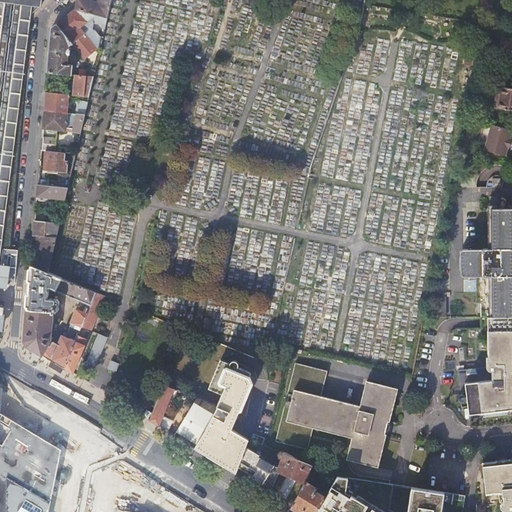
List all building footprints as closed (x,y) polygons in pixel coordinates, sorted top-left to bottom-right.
[(0,0),(0,35),(4,3),(22,5),(32,6),(41,7),(41,0),(0,0)] [(111,0),(99,0),(99,2),(92,0),(77,0),(77,8),(108,16),(111,0)] [(32,6),(22,5),(0,171),(0,254),(1,249),(23,77),(31,15),(32,6)] [(106,23),(108,16),(77,8),(57,24),(74,44),(86,59),(98,49),(100,37),(92,28),(94,22),(93,16),(98,18),(97,21),(106,23)] [(74,44),(57,24),(52,29),(48,73),(72,75),(73,65),(68,64),(68,55),(70,54),(71,49),(69,48),(70,45),(74,44)] [(502,34),(499,53),(511,54),(511,38),(505,38),(506,35),(502,34)] [(475,49),(466,48),(463,64),(472,65),(475,49)] [(90,96),(94,76),(85,76),(79,75),(75,75),(73,95),(90,96)] [(511,110),(511,88),(501,86),(497,108),(511,110)] [(50,93),(46,92),(44,110),(68,112),(69,94),(50,93)] [(79,99),(77,113),(78,113),(86,114),(88,101),(79,99)] [(68,112),(44,110),(43,129),(66,131),(68,112)] [(86,114),(78,113),(74,131),(81,133),(86,114)] [(510,129),(490,124),(489,124),(483,150),(504,155),(507,147),(510,129)] [(77,143),(79,136),(66,133),(65,141),(77,143)] [(44,138),(43,150),(46,151),(56,151),(56,139),(44,138)] [(56,151),(46,151),(44,170),(66,171),(67,162),(64,161),(64,152),(56,151)] [(38,185),(36,201),(46,201),(46,197),(66,199),(69,187),(38,185)] [(490,195),(490,204),(498,204),(498,195),(490,195)] [(480,302),(481,316),(488,315),(511,314),(511,206),(490,207),(491,247),(474,247),(475,275),(475,302),(480,302)] [(48,214),(47,222),(60,223),(62,216),(48,214)] [(35,268),(49,274),(57,236),(52,236),(52,233),(58,233),(60,223),(47,222),(35,221),(33,237),(38,237),(35,268)] [(463,275),(475,275),(474,247),(463,248),(460,251),(459,272),(463,275)] [(3,262),(0,261),(0,284),(6,285),(9,263),(3,262)] [(47,358),(51,360),(63,368),(80,327),(86,313),(94,293),(49,274),(35,268),(30,266),(24,340),(26,345),(47,358)] [(96,316),(103,297),(94,293),(86,313),(96,316)] [(445,296),(443,296),(437,296),(438,316),(446,316),(445,296)] [(90,331),(96,316),(86,313),(80,327),(90,331)] [(511,314),(488,315),(489,355),(487,356),(487,365),(484,369),(481,366),(458,369),(461,392),(466,392),(469,419),(511,414),(511,412),(511,314)] [(72,373),(90,331),(80,327),(63,368),(72,373)] [(98,333),(85,366),(95,370),(108,337),(98,333)] [(120,363),(111,359),(107,368),(116,372),(120,363)] [(60,372),(63,368),(51,360),(49,365),(60,372)] [(217,363),(248,376),(249,373),(236,367),(233,361),(228,364),(219,360),(217,363)] [(244,447),(247,440),(244,437),(230,429),(251,377),(248,376),(217,363),(207,388),(220,394),(215,406),(216,406),(209,419),(204,430),(194,448),(228,469),(235,473),(237,468),(244,447)] [(351,438),(347,457),(378,465),(385,435),(387,427),(388,421),(395,392),(364,384),(359,406),(320,397),(326,371),(294,363),(287,394),(292,395),(289,407),(284,406),(275,442),(307,450),(313,428),(351,438)] [(365,381),(364,384),(395,392),(388,421),(389,422),(397,389),(365,381)] [(164,383),(149,419),(166,429),(170,423),(161,418),(174,387),(164,383)] [(0,410),(0,390),(1,385),(0,385),(0,511),(50,511),(63,448),(0,410)] [(216,406),(215,406),(196,398),(174,435),(194,448),(204,430),(209,419),(216,406)] [(249,440),(261,445),(264,439),(252,434),(249,440)] [(378,465),(347,457),(346,460),(348,460),(353,461),(359,463),(378,467),(386,435),(385,435),(378,465)] [(249,482),(269,494),(277,472),(270,469),(272,466),(258,458),(259,456),(244,447),(237,468),(249,475),(251,471),(254,473),(251,479),(249,482)] [(304,482),(310,465),(284,455),(283,458),(278,471),(287,475),(293,478),(287,490),(289,491),(284,499),(282,502),(290,507),(304,482)] [(511,511),(511,459),(482,463),(486,494),(502,492),(503,494),(503,502),(502,502),(501,503),(500,507),(504,510),(504,511),(511,511)] [(276,494),(284,499),(289,491),(287,490),(293,478),(287,475),(276,494)] [(441,511),(445,492),(420,489),(413,488),(408,511),(380,511),(373,507),(370,511),(365,509),(368,504),(346,491),(348,478),(337,476),(329,489),(316,511),(441,511)] [(297,511),(316,511),(329,489),(319,484),(316,489),(304,482),(290,507),(297,511)]
